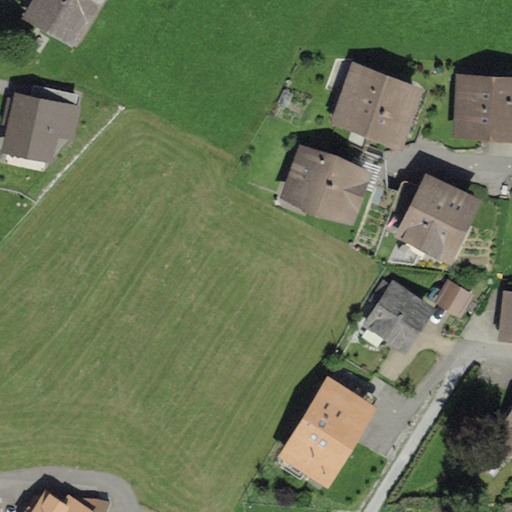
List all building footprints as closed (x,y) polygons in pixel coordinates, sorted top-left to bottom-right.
[(96,0),(34,0),(22,21),(68,48),(96,0)] [(413,95),(351,72),(330,129),(392,152),(413,95)] [(511,85),(456,82),(452,140),(511,143),(511,85)] [(84,103),(17,92),(7,153),(55,161),(59,138),(77,141),(84,103)] [(364,181),(297,155),(280,200),(347,226),(364,181)] [(474,204),(426,182),(396,244),(444,267),(474,204)] [(397,196),(379,189),(358,243),(376,250),(397,196)] [(469,299),(452,288),(441,305),(458,316),(469,299)] [(427,313),(389,290),(364,331),(402,354),(427,313)] [(511,300),(504,299),(500,342),(511,343),(511,300)] [(331,367),(301,412),(335,434),(365,389),(331,367)] [(511,394),(490,428),(511,442),(511,394)] [(37,485),(20,511),(72,511),(76,507),(37,485)]
